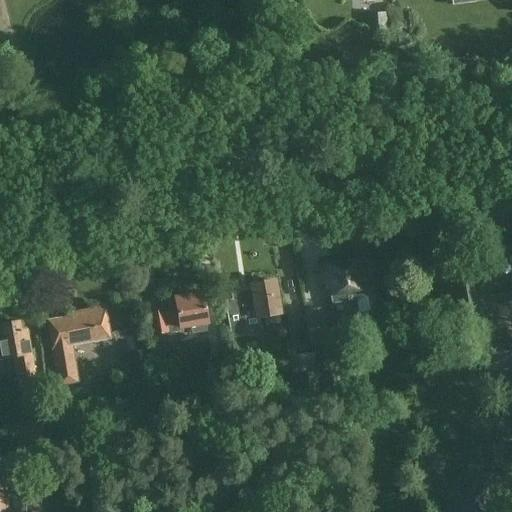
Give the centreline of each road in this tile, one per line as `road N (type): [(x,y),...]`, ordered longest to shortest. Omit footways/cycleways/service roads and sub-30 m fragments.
road 1 (tertiary): [(0,244),(511,158)]
road 2 (track): [(20,240),(12,177),(18,163),(45,149),(60,122),(54,100),(13,65),(0,15)]
